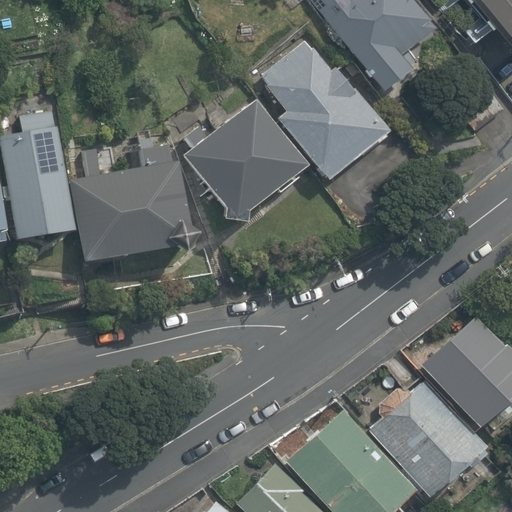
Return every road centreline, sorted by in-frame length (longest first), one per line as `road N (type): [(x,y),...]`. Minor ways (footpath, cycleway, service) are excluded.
road 1 (residential): [(0,381),(215,328),(281,327),(308,344)]
road 2 (tertiary): [(308,344),(61,511)]
road 3 (tertiary): [(511,196),(308,344)]
